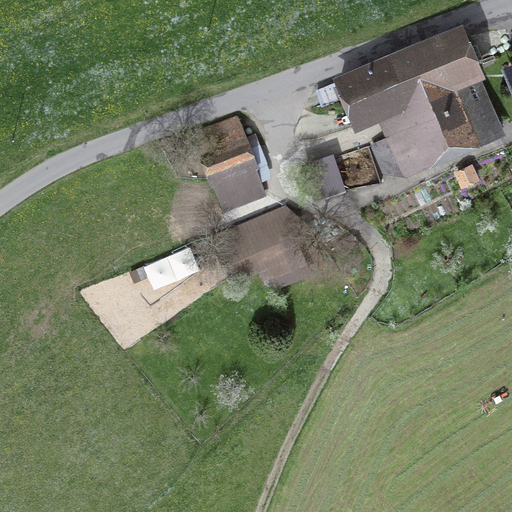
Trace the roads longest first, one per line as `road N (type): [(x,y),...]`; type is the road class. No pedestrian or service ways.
road 1 (unclassified): [(510,0),(76,157),(0,203)]
road 2 (track): [(266,87),(287,183),(299,198),(362,228),(383,269),(296,427),(260,511)]
